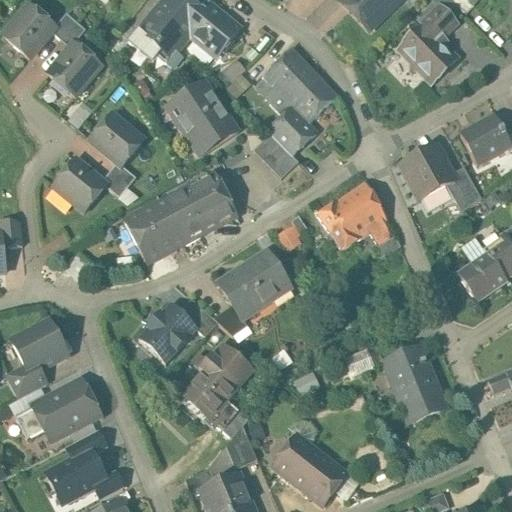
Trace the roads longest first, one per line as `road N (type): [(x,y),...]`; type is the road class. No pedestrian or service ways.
road 1 (residential): [(77,296),(159,286),(372,157)]
road 2 (residential): [(77,296),(165,511)]
road 3 (residential): [(455,348),(372,157)]
road 4 (residential): [(372,157),(340,75),(302,36),(247,0)]
road 5 (residential): [(372,157),(511,70)]
road 6 (residential): [(367,511),(498,456)]
